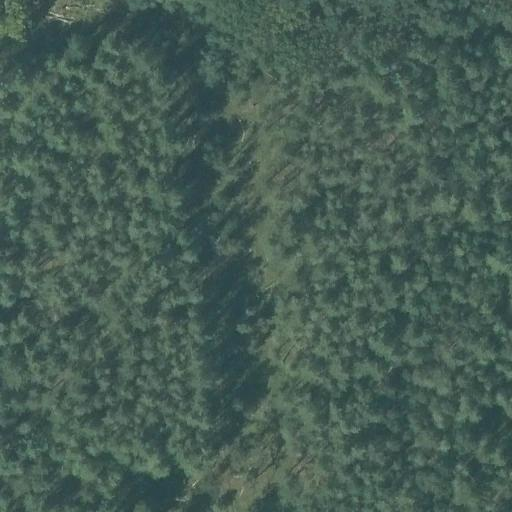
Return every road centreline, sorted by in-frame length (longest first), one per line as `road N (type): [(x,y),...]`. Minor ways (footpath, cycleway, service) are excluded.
road 1 (track): [(235,511),(171,80),(185,0)]
road 2 (track): [(177,21),(511,30)]
